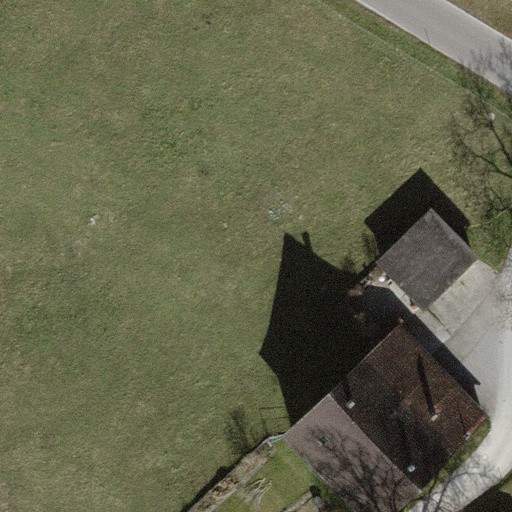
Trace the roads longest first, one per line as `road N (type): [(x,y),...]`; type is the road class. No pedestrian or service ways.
road 1 (tertiary): [(393,0),(511,72)]
road 2 (track): [(511,422),(476,474),(429,511)]
